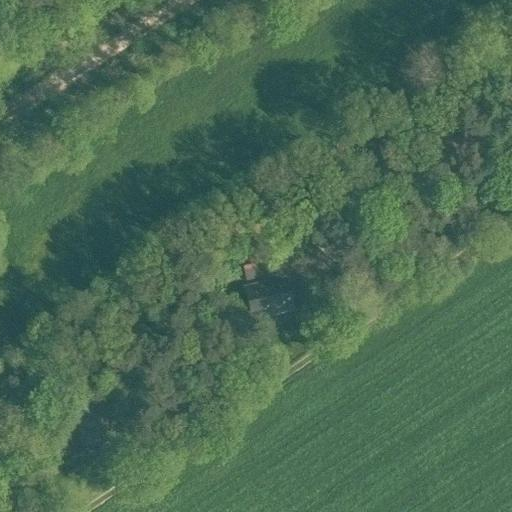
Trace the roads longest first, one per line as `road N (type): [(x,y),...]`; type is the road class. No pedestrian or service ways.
road 1 (track): [(82,511),(511,223)]
road 2 (track): [(0,119),(182,0)]
